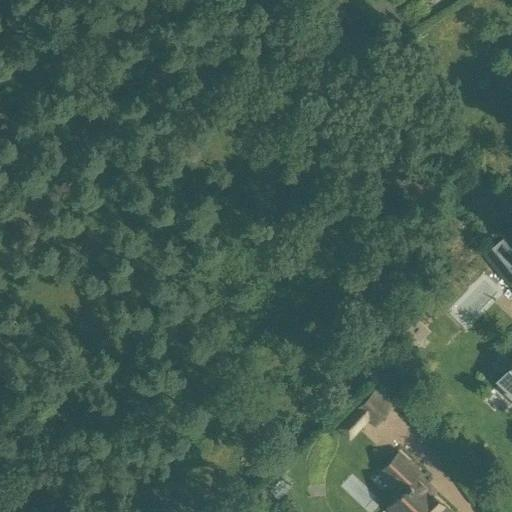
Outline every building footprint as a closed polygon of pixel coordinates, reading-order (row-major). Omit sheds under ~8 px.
[(507,283),(511,278),(511,254),(501,241),(484,255),(507,283)] [(412,351),(419,343),(406,332),(400,339),(412,351)] [(511,360),(509,364),(510,366),(498,379),(507,387),(503,392),(511,400),(511,360)] [(338,428),(348,438),(367,417),(375,424),(391,407),(373,390),(338,428)] [(389,505),(395,511),(448,511),(430,495),(434,491),(419,477),(422,475),(398,452),(380,471),(390,481),(392,479),(396,483),(392,488),(398,495),(389,505)]
